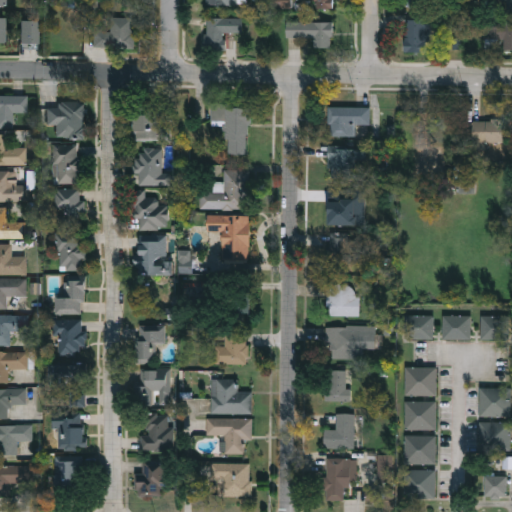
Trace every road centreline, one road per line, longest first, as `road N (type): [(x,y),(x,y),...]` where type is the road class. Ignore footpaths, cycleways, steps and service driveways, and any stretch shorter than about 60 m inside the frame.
road 1 (residential): [(0,72),(511,76)]
road 2 (residential): [(109,74),(113,511)]
road 3 (residential): [(290,76),(285,511)]
road 4 (residential): [(454,511),(453,360)]
